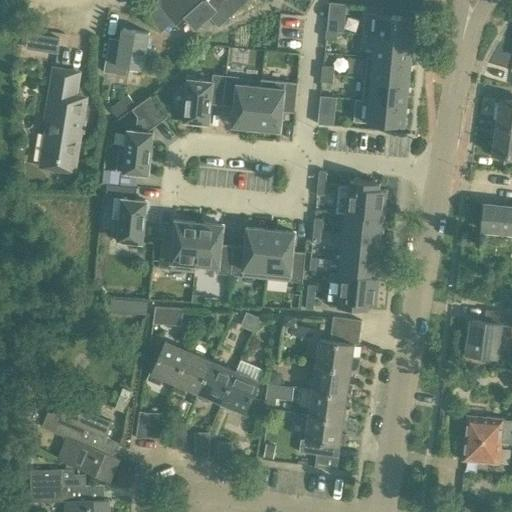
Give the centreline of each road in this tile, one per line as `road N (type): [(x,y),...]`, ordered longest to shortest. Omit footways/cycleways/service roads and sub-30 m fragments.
road 1 (unclassified): [(386,511),(440,172)]
road 2 (residential): [(302,156),(193,144),(174,159),(172,194),(298,206)]
road 3 (unclassified): [(440,172),(475,0)]
road 4 (residential): [(440,172),(302,156)]
road 5 (residential): [(206,491),(181,467),(135,465),(134,511)]
road 6 (residential): [(328,511),(206,491)]
